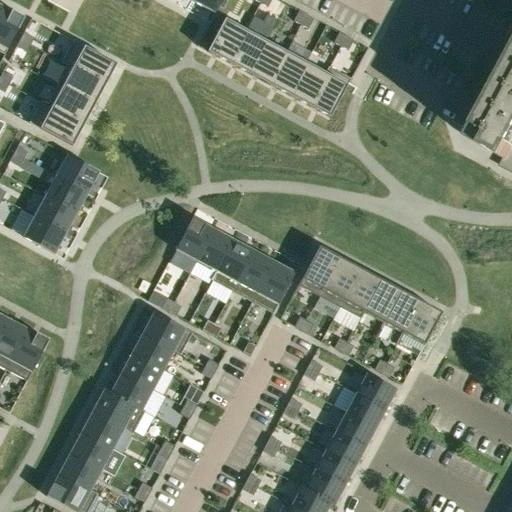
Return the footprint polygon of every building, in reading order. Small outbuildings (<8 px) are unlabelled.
[(193,0),(192,2),(214,14),(222,0),(193,0)] [(2,6),(0,9),(0,52),(4,55),(24,18),(2,6)] [(299,11),(293,21),(300,25),(306,15),(299,11)] [(306,15),(300,25),(308,29),(313,19),(306,15)] [(224,20),(207,52),(228,64),(246,31),(224,20)] [(246,31),(228,64),(248,75),(266,42),(246,31)] [(24,33),(20,40),(30,46),(34,38),(24,33)] [(339,33),(333,43),(340,47),(346,37),(339,33)] [(346,37),(340,47),(348,51),(353,41),(346,37)] [(20,40),(16,47),(26,53),(30,46),(20,40)] [(73,42),(62,63),(105,86),(116,65),(73,42)] [(266,42),(248,75),(268,85),(286,53),(266,42)] [(286,53),(268,85),(288,96),(306,64),(286,53)] [(511,61),(477,128),(475,127),(469,137),(471,138),(470,140),(506,159),(511,147),(511,61)] [(68,67),(57,86),(94,106),(105,86),(62,63),(61,63),(68,67)] [(306,64),(288,96),(308,107),(329,68),(328,68),(325,74),(306,64)] [(329,68),(308,107),(329,118),(350,79),(329,68)] [(2,73),(0,76),(0,81),(8,86),(12,78),(2,73)] [(0,81),(0,90),(4,93),(8,86),(0,81)] [(41,102),(40,103),(83,126),(94,106),(57,86),(47,105),(41,102)] [(40,103),(29,124),(72,147),(83,126),(40,103)] [(17,147),(13,154),(24,160),(27,152),(17,147)] [(13,154),(9,162),(20,167),(24,160),(13,154)] [(66,156),(55,177),(87,194),(99,173),(66,156)] [(55,177),(44,197),(77,214),(87,194),(55,177)] [(44,197),(33,217),(66,234),(77,214),(44,197)] [(33,217),(22,238),(55,255),(66,234),(33,217)] [(175,251),(168,264),(189,275),(196,262),(213,229),(192,218),(175,251)] [(213,229),(196,262),(215,272),(210,281),(211,281),(233,240),(213,229)] [(233,240),(211,281),(231,292),(253,251),(233,240)] [(318,247),(298,286),(319,298),(339,259),(318,247)] [(253,251),(231,292),(252,303),(274,262),(253,251)] [(339,259),(319,298),(339,308),(360,270),(339,259)] [(274,262),(252,303),(273,314),(294,273),(274,262)] [(360,270),(339,308),(359,319),(380,280),(360,270)] [(380,280),(359,319),(360,320),(363,313),(382,324),(400,291),(380,280)] [(400,291),(382,324),(402,334),(420,302),(400,291)] [(167,299),(161,309),(168,313),(174,303),(167,299)] [(420,302),(402,334),(423,346),(441,313),(420,302)] [(174,303),(168,313),(175,317),(181,307),(174,303)] [(153,312),(142,333),(181,354),(192,333),(153,312)] [(299,317),(293,327),(301,331),(306,321),(299,317)] [(7,319),(0,331),(0,367),(5,371),(27,330),(7,319)] [(207,321),(201,331),(209,335),(214,325),(207,321)] [(306,321),(301,331),(308,335),(313,325),(306,321)] [(214,325),(209,335),(216,339),(221,328),(214,325)] [(27,330),(5,371),(26,382),(48,341),(27,330)] [(142,333),(131,353),(163,371),(174,352),(180,355),(181,354),(142,333)] [(339,339),(333,349),(341,353),(346,343),(339,339)] [(248,343),(242,353),(250,357),(255,347),(248,343)] [(346,343),(341,353),(348,357),(353,347),(346,343)] [(131,353),(120,374),(153,391),(163,371),(131,353)] [(208,360),(204,367),(214,373),(218,365),(208,360)] [(379,360),(374,370),(381,374),(386,364),(379,360)] [(311,361),(307,368),(318,374),(322,367),(311,361)] [(386,364),(381,374),(388,378),(394,368),(386,364)] [(204,367),(201,374),(211,380),(214,373),(204,367)] [(307,368),(303,376),(314,382),(318,374),(307,368)] [(104,389),(103,390),(144,412),(154,418),(165,398),(153,391),(120,374),(110,393),(104,389)] [(366,374),(355,394),(386,410),(396,390),(366,374)] [(103,390),(92,411),(132,433),(144,412),(103,390)] [(355,394),(345,413),(375,429),(386,410),(355,394)] [(290,399),(286,406),(298,412),(302,405),(290,399)] [(187,400),(183,407),(193,413),(197,406),(187,400)] [(286,406),(282,414),(294,420),(298,412),(286,406)] [(183,407),(179,415),(189,420),(193,413),(183,407)] [(92,411),(80,433),(113,450),(124,430),(132,434),(132,433),(92,411)] [(345,413),(334,432),(365,448),(375,429),(345,413)] [(334,432),(324,451),(355,467),(365,448),(334,432)] [(80,433),(69,454),(101,471),(113,450),(80,433)] [(270,437),(266,444),(277,450),(281,443),(270,437)] [(165,441),(161,448),(171,454),(175,447),(165,441)] [(266,444),(262,452),(273,458),(277,450),(266,444)] [(161,448),(157,456),(167,461),(171,454),(161,448)] [(324,451),(314,470),(345,486),(355,467),(324,451)] [(69,454),(58,475),(96,496),(97,495),(90,491),(101,471),(69,454)] [(301,486),(300,487),(334,505),(345,486),(314,470),(304,488),(301,486)] [(58,475),(46,497),(73,511),(87,511),(96,496),(58,475)] [(249,475),(245,482),(257,488),(261,481),(249,475)] [(245,482),(241,490),(253,496),(257,488),(245,482)] [(142,483),(138,491),(148,496),(152,489),(142,483)] [(300,487),(290,506),(301,511),(326,511),(330,504),(334,506),(334,505),(300,487)] [(138,491),(134,498),(144,503),(148,496),(138,491)]
